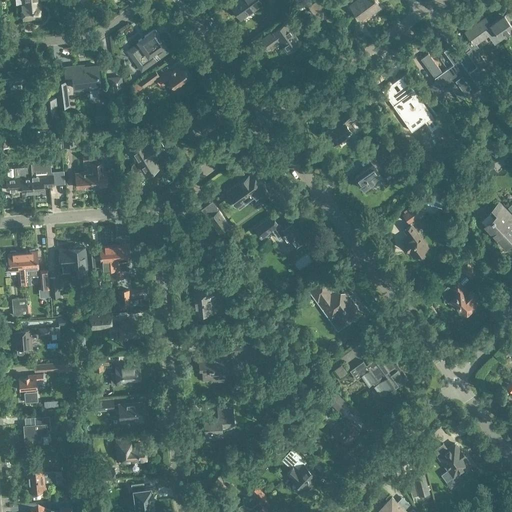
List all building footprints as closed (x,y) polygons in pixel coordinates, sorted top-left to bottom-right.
[(24,0),(25,5),(22,6),(23,19),(41,17),(40,4),(38,4),(37,0),(24,0)] [(236,0),(230,4),(241,19),(262,4),(259,0),(236,0)] [(374,0),(357,0),(349,6),(359,19),(371,11),(372,12),(380,7),(374,0)] [(489,24),(493,31),(495,33),(498,38),(511,27),(511,13),(510,11),(504,15),(503,14),(495,20),(489,24)] [(485,18),(465,32),(470,39),(469,39),(470,40),(467,43),(471,48),(466,51),(478,68),(486,63),(478,52),(480,50),(476,43),(493,31),(489,24),(485,18)] [(271,48),(281,41),(287,50),(299,41),(285,21),(261,38),(269,50),(272,48),(271,48)] [(140,43),(131,49),(140,61),(136,63),(141,70),(156,59),(153,55),(156,53),(159,57),(167,51),(162,45),(165,44),(154,29),(138,41),(140,43)] [(446,68),(447,69),(457,82),(466,95),(472,91),(473,92),(480,88),(482,86),(493,102),(502,96),(489,80),(488,81),(476,67),(468,73),(459,60),(461,59),(461,60),(462,60),(451,45),(443,51),(443,52),(444,51),(453,64),(447,69),(446,68)] [(460,101),(466,95),(457,82),(447,69),(442,72),(429,54),(421,60),(434,78),(434,82),(438,83),(444,92),(447,90),(450,88),(460,101)] [(171,70),(159,79),(163,85),(169,81),(174,87),(188,77),(180,65),(172,71),(171,70)] [(74,89),(100,85),(98,66),(82,67),(82,66),(64,68),(65,75),(72,74),(72,81),(73,81),(74,89)] [(154,70),(138,81),(143,87),(158,75),(154,70)] [(0,74),(0,80),(0,79),(0,96),(10,95),(9,84),(21,83),(29,82),(28,73),(20,74),(20,72),(0,73),(0,74)] [(408,96),(394,107),(403,119),(416,109),(429,126),(432,129),(433,128),(434,129),(440,125),(439,124),(440,122),(438,119),(439,119),(407,74),(398,81),(408,96)] [(121,76),(108,77),(105,78),(108,103),(123,92),(121,76)] [(67,81),(55,83),(59,107),(70,106),(67,81)] [(176,96),(190,86),(187,82),(173,92),(176,96)] [(54,97),(44,98),(46,120),(56,119),(54,97)] [(342,120),(325,132),(330,138),(329,139),(332,144),(333,143),(334,144),(351,132),(348,127),(349,126),(347,124),(358,117),(349,105),(338,114),(342,120)] [(187,115),(193,111),(191,106),(184,110),(187,115)] [(197,120),(192,123),(196,128),(197,127),(203,136),(215,127),(213,124),(220,120),(211,108),(197,119),(197,120)] [(169,123),(157,132),(162,138),(173,130),(169,123)] [(75,131),(61,132),(63,147),(76,146),(75,131)] [(142,141),(129,150),(135,161),(132,163),(131,165),(131,167),(133,171),(135,171),(138,171),(142,168),(146,175),(158,168),(153,159),(166,151),(158,137),(155,133),(149,137),(150,140),(143,144),(142,141)] [(372,164),(354,176),(363,189),(381,176),(385,183),(395,176),(383,158),(387,155),(383,150),(379,153),(377,150),(367,157),(372,164)] [(31,162),(30,162),(28,163),(29,167),(16,168),(17,177),(7,178),(8,190),(22,188),(22,192),(33,191),(32,175),(31,162)] [(32,175),(33,191),(44,190),(43,185),(53,184),(52,172),(49,172),(48,164),(47,163),(42,163),(41,162),(34,162),(30,162),(31,162),(32,175)] [(91,188),(90,169),(87,169),(88,170),(84,171),(84,172),(75,173),(76,188),(83,187),(83,189),(91,188)] [(90,169),(91,188),(99,187),(99,186),(107,185),(105,171),(97,171),(97,170),(93,170),(93,169),(90,169)] [(256,170),(225,193),(236,207),(247,199),(248,195),(252,192),(259,202),(272,193),(256,170)] [(418,204),(404,214),(403,215),(408,223),(424,212),(418,204)] [(496,207),(494,209),(499,214),(494,218),(485,227),(496,238),(504,247),(511,239),(511,218),(498,204),(496,207)] [(219,210),(207,218),(218,234),(230,225),(219,210)] [(271,215),(254,228),(261,237),(272,229),(278,238),(283,235),(287,241),(289,239),(294,246),(305,237),(293,221),(282,229),(279,224),(278,225),(271,215)] [(410,237),(403,243),(413,256),(415,254),(418,258),(420,258),(423,256),(424,254),(421,250),(426,246),(410,224),(404,229),(410,237)] [(121,244),(113,245),(116,278),(122,278),(121,260),(129,259),(128,243),(126,244),(126,242),(120,242),(121,244)] [(107,243),(101,244),(101,246),(99,246),(101,269),(109,269),(110,279),(116,278),(113,245),(107,245),(107,243)] [(61,258),(53,259),(54,266),(61,265),(61,273),(69,273),(69,275),(88,274),(85,247),(60,249),(61,258)] [(24,269),(25,285),(28,285),(26,268),(38,267),(37,251),(35,251),(35,249),(29,250),(29,252),(22,252),(23,269),(24,269)] [(23,269),(22,252),(16,253),(16,251),(10,251),(10,253),(8,253),(10,270),(18,269),(19,278),(18,278),(18,286),(25,285),(24,269),(23,269)] [(448,286),(441,293),(442,296),(454,306),(455,305),(465,314),(467,314),(470,311),(471,309),(470,308),(475,302),(472,300),(475,295),(469,290),(468,291),(464,288),(473,279),(470,277),(477,270),(468,262),(463,266),(459,269),(462,271),(450,284),(452,286),(450,288),(448,286)] [(40,269),(41,289),(49,288),(48,269),(40,269)] [(58,279),(49,280),(49,282),(51,298),(59,297),(58,279)] [(323,279),(309,289),(331,319),(336,315),(343,324),(359,313),(347,295),(344,297),(343,294),(336,293),(334,295),(333,293),(330,294),(328,292),(331,290),(323,279)] [(203,282),(194,293),(196,314),(213,313),(211,299),(216,293),(203,282)] [(130,291),(118,291),(118,293),(120,311),(129,310),(129,307),(130,307),(130,291)] [(108,299),(96,300),(96,305),(96,313),(109,312),(108,299)] [(25,304),(14,305),(16,315),(26,314),(25,304)] [(112,328),(112,323),(111,314),(89,316),(90,330),(112,328)] [(68,317),(57,318),(58,325),(69,324),(68,317)] [(112,323),(112,328),(112,330),(113,340),(119,340),(121,341),(126,341),(126,340),(128,340),(128,334),(136,334),(135,319),(120,321),(120,322),(112,323)] [(50,335),(50,327),(37,328),(38,336),(50,335)] [(334,327),(331,332),(340,338),(343,333),(334,327)] [(16,349),(24,348),(32,347),(30,329),(15,330),(16,349)] [(214,354),(198,355),(199,368),(202,368),(203,379),(214,378),(214,381),(227,380),(226,370),(233,369),(232,357),(239,356),(239,358),(246,357),(246,353),(257,352),(256,338),(223,341),(224,352),(214,353),(214,354)] [(363,361),(349,371),(356,380),(361,376),(368,386),(372,383),(374,386),(380,395),(393,386),(394,388),(407,379),(390,355),(381,361),(380,360),(376,362),(374,359),(366,365),(363,361)] [(107,357),(90,358),(90,367),(94,366),(94,372),(103,372),(103,366),(108,365),(107,357)] [(57,362),(34,364),(35,372),(58,370),(57,362)] [(138,364),(116,365),(117,376),(121,375),(122,383),(131,383),(131,377),(139,376),(138,364)] [(334,371),(340,379),(348,374),(341,365),(334,371)] [(19,383),(18,383),(18,389),(20,388),(20,390),(25,389),(26,392),(24,392),(25,401),(36,401),(35,388),(36,388),(35,379),(42,379),(42,374),(28,375),(28,376),(19,377),(19,383)] [(335,391),(326,400),(340,413),(348,404),(335,391)] [(113,398),(95,399),(96,409),(119,407),(120,420),(143,418),(143,414),(144,414),(143,405),(142,405),(142,402),(113,404),(113,398)] [(219,416),(204,417),(206,438),(223,436),(222,427),(234,426),(233,408),(218,410),(219,416)] [(35,424),(23,425),(24,441),(25,441),(25,446),(32,445),(32,446),(44,445),(43,436),(48,435),(47,430),(50,430),(50,424),(50,423),(49,415),(34,417),(35,424)] [(342,427),(338,423),(332,429),(346,442),(353,434),(354,435),(360,429),(349,419),(345,424),(342,427)] [(130,438),(116,439),(117,460),(131,459),(131,460),(146,459),(145,444),(131,445),(130,438)] [(444,443),(434,450),(438,455),(437,456),(452,477),(458,473),(459,474),(460,474),(462,474),(463,473),(464,471),(465,470),(464,469),(469,465),(464,457),(465,456),(461,451),(460,451),(454,444),(448,448),(444,443)] [(82,452),(67,453),(68,461),(83,460),(82,452)] [(293,465),(286,472),(295,481),(292,484),(292,488),(295,491),(298,491),(302,487),(306,490),(314,481),(312,479),(316,475),(301,461),(295,466),(293,465)] [(148,462),(121,463),(122,470),(148,469),(148,462)] [(54,477),(62,476),(61,466),(55,467),(55,471),(43,472),(42,466),(27,468),(28,479),(40,478),(54,477)] [(114,467),(94,469),(95,480),(115,478),(114,467)] [(414,477),(398,481),(402,486),(404,489),(410,488),(412,497),(419,495),(419,496),(429,494),(424,474),(414,476),(414,477)] [(40,478),(28,479),(29,492),(45,490),(44,484),(63,482),(63,476),(62,476),(54,477),(40,478)] [(213,482),(223,493),(230,486),(219,476),(213,482)] [(440,481),(446,486),(450,481),(443,476),(440,481)] [(143,480),(131,482),(132,488),(133,488),(133,489),(136,511),(153,509),(153,501),(152,501),(151,496),(153,496),(152,488),(150,489),(150,485),(144,486),(143,480)] [(226,495),(223,493),(213,482),(206,489),(219,501),(226,495)] [(256,485),(251,490),(268,506),(273,501),(256,485)] [(71,490),(56,491),(57,499),(71,498),(71,490)] [(408,511),(392,496),(377,511),(408,511)]
